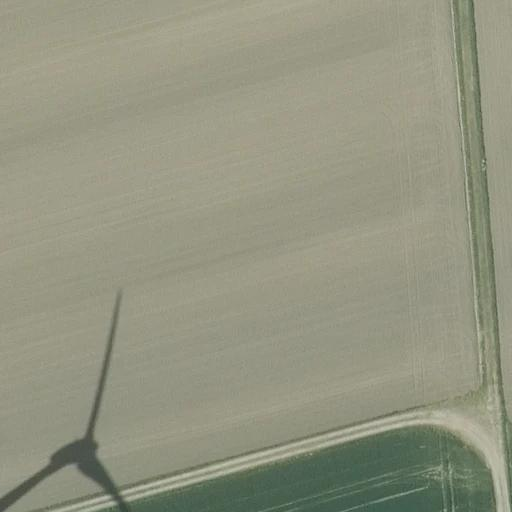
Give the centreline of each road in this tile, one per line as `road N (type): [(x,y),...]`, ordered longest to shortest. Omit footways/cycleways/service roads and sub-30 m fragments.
road 1 (track): [(58,511),(413,411),(490,400),(500,511)]
road 2 (track): [(490,400),(456,0)]
